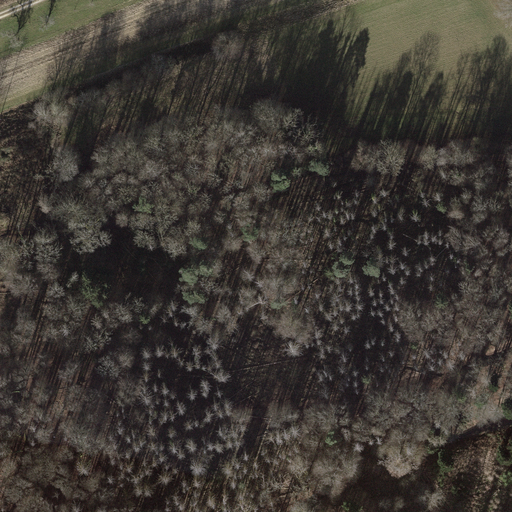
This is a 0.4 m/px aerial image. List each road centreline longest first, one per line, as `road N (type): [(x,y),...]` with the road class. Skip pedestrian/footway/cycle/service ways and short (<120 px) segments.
road 1 (track): [(0,231),(84,232),(403,160),(511,158)]
road 2 (track): [(450,511),(420,462),(417,430),(432,391),(460,366),(511,344)]
